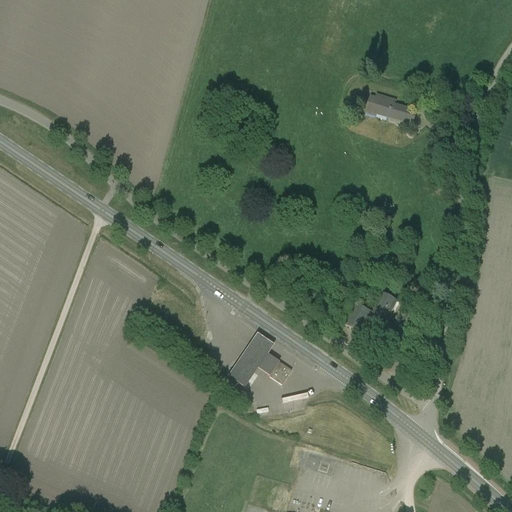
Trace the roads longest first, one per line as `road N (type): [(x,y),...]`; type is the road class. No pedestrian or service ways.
road 1 (primary): [(426,440),(102,210)]
road 2 (unclassified): [(431,413),(143,213),(117,185)]
road 3 (unclassified): [(431,413),(471,155),(511,54)]
road 4 (track): [(0,482),(102,210)]
road 5 (unclassified): [(117,185),(64,134),(0,99)]
road 6 (primary): [(102,210),(0,141)]
